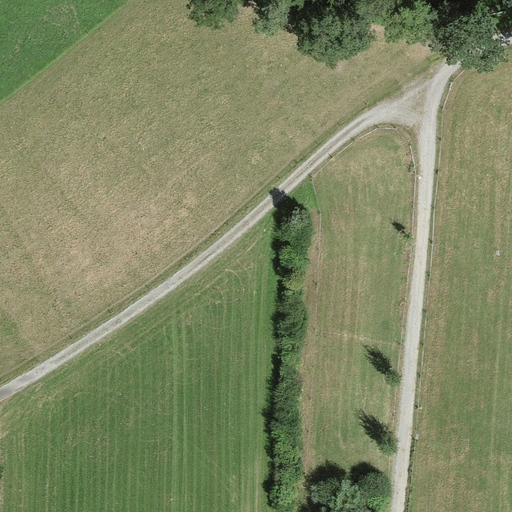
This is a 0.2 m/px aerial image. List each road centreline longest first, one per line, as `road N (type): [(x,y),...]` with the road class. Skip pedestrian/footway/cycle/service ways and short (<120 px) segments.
road 1 (track): [(0,392),(180,274),(367,116),(511,35)]
road 2 (track): [(395,511),(433,80)]
